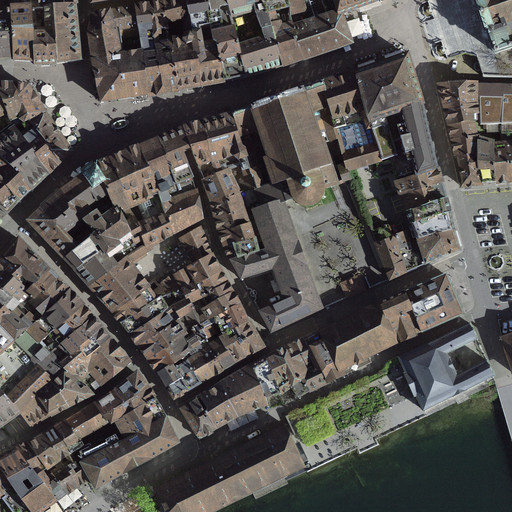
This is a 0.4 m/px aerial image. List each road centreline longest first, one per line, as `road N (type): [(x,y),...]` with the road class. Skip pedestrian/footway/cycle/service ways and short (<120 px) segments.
road 1 (residential): [(484,315),(206,449),(190,449)]
road 2 (residential): [(272,348),(471,256)]
road 3 (residential): [(190,449),(88,511)]
